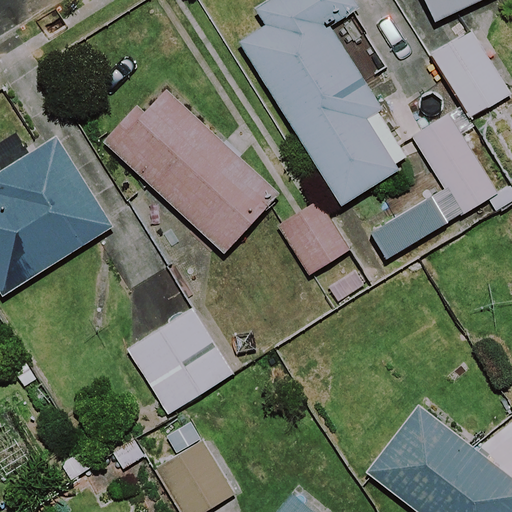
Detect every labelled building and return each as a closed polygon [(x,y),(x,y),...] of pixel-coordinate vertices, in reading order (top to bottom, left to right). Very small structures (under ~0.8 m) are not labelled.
[(351,12),(343,0),(274,0),(252,14),(261,29),(234,46),(334,209),(407,165),(323,29),(351,12)] [(481,0),(413,0),(425,26),(481,0)] [(507,98),(468,32),(426,56),(465,122),(507,98)] [(271,201),(160,92),(138,114),(133,109),(99,144),(216,258),(271,201)] [(458,214),(495,192),(447,112),(410,134),(458,214)] [(0,299),(105,230),(47,142),(0,173),(0,299)] [(345,254),(316,203),(274,227),(303,278),(345,254)] [(232,376),(193,310),(123,352),(162,418),(232,376)] [(511,511),(511,484),(415,409),(363,475),(410,511),(511,511)] [(203,511),(228,496),(196,445),(150,474),(173,511),(203,511)] [(312,511),(289,491),(270,511),(312,511)]
